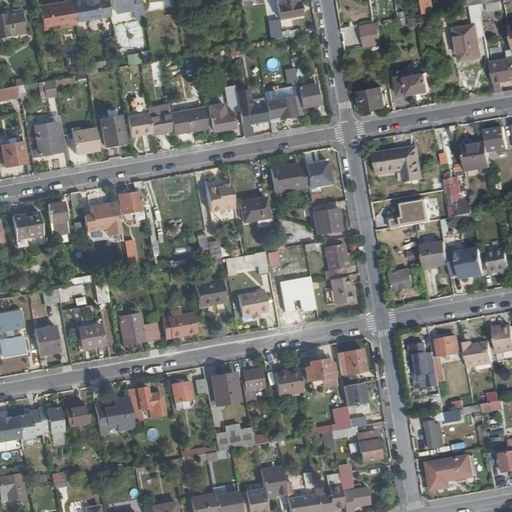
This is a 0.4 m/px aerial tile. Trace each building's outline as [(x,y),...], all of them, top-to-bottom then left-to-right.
[(72,2),(72,0),(63,1),(64,3),(56,4),(57,6),(47,7),(47,5),(38,7),(42,30),(76,24),(75,19),(72,2)] [(108,14),(105,0),(82,0),(82,1),(72,2),(75,19),(108,14)] [(142,13),(140,0),(112,0),(115,13),(120,12),(119,7),(132,4),(133,14),(142,13)] [(295,3),(294,0),(274,0),(278,19),(300,15),(298,3),(295,3)] [(432,11),(430,0),(421,0),(423,13),(432,11)] [(506,8),(504,0),(496,0),(491,1),(490,1),(492,10),(506,8)] [(398,15),(396,7),(377,11),(378,19),(398,15)] [(0,36),(23,32),(19,11),(0,14),(0,36)] [(481,55),(478,35),(485,34),(481,14),(474,15),(475,23),(455,27),(456,36),(453,36),(455,51),(459,50),(460,59),(481,55)] [(381,44),(377,21),(360,24),(364,47),(381,44)] [(511,48),(507,49),(509,59),(489,62),(495,93),(501,92),(499,81),(511,78),(511,48)] [(112,69),(111,60),(83,64),(85,74),(112,69)] [(287,84),(300,83),(299,68),(285,70),(287,84)] [(429,90),(426,72),(396,76),(398,93),(407,92),(407,94),(429,90)] [(55,97),(52,81),(41,83),(44,98),(55,97)] [(320,104),(317,83),(297,87),(298,93),(300,107),(320,104)] [(0,99),(17,97),(16,87),(0,89),(0,99)] [(385,106),(382,87),(359,91),(362,110),(385,106)] [(231,114),(239,113),(238,108),(234,90),(223,92),(225,104),(203,108),(206,125),(206,128),(211,127),(212,132),(234,128),(231,114)] [(300,107),(298,93),(292,94),(293,97),(273,100),(272,92),(263,93),(268,124),(277,122),(276,120),(296,116),(296,114),(301,114),(300,107)] [(266,120),(263,104),(238,108),(239,113),(243,137),(249,136),(247,123),(266,120)] [(206,125),(203,108),(168,114),(172,132),(172,134),(189,131),(189,128),(206,125)] [(172,132),(168,114),(168,112),(147,115),(150,133),(151,136),(172,132)] [(150,133),(147,115),(147,114),(126,118),(129,137),(150,133)] [(119,145),(115,117),(100,120),(105,147),(119,145)] [(58,152),(54,124),(33,127),(37,155),(58,152)] [(507,148),(504,128),(484,131),(486,143),(487,152),(507,148)] [(99,151),(95,130),(72,134),(76,155),(99,151)] [(25,163),(22,142),(1,146),(5,167),(25,163)] [(487,152),(486,143),(462,147),(466,172),(490,167),(487,152)] [(423,183),(417,147),(374,154),(378,178),(412,172),(414,184),(423,183)] [(331,184),(327,161),(303,166),(307,187),(307,189),(331,184)] [(307,187),(303,166),(297,167),(296,164),(270,168),(274,193),(307,187)] [(473,214),(471,202),(462,204),(458,182),(453,182),(453,179),(445,180),(449,207),(448,207),(450,219),(473,214)] [(141,211),(138,192),(142,191),(140,181),(133,183),(134,192),(118,195),(121,214),(141,211)] [(233,208),(230,183),(221,185),(221,187),(215,188),(215,186),(205,187),(209,211),(233,208)] [(82,215),(78,192),(69,194),(73,216),(82,215)] [(319,205),(317,193),(308,195),(311,207),(319,205)] [(269,217),(266,197),(240,201),(243,221),(269,217)] [(404,218),(392,220),(393,228),(432,221),(428,200),(401,205),(404,218)] [(339,232),(334,202),(319,205),(311,207),(309,207),(315,236),(339,232)] [(66,233),(61,203),(46,205),(51,236),(66,233)] [(121,233),(115,203),(88,208),(90,215),(82,216),(85,231),(105,228),(107,235),(121,233)] [(40,235),(37,212),(11,217),(16,248),(26,246),(25,237),(40,235)] [(168,230),(173,237),(181,231),(176,224),(168,230)] [(133,247),(130,229),(123,230),(126,248),(133,247)] [(207,250),(204,234),(195,235),(198,251),(207,250)] [(216,260),(229,254),(222,239),(209,245),(216,260)] [(316,249),(315,242),(304,244),(305,251),(316,249)] [(446,256),(444,243),(419,247),(423,268),(448,264),(446,256)] [(346,268),(342,245),(322,248),(325,272),(320,273),(321,281),(331,280),(345,277),(343,269),(346,268)] [(409,262),(420,260),(419,249),(407,251),(409,262)] [(509,270),(505,249),(485,252),(489,273),(509,270)] [(483,275),(480,250),(446,256),(448,264),(449,276),(458,274),(459,278),(483,275)] [(267,265),(265,251),(225,259),(228,276),(236,275),(235,270),(267,265)] [(277,251),(268,253),(272,267),(281,264),(277,251)] [(413,289),(411,272),(390,276),(393,292),(413,289)] [(354,300),(349,276),(345,277),(331,280),(334,303),(354,300)] [(109,302),(105,281),(94,283),(98,304),(109,302)] [(224,303),(221,281),(194,284),(197,305),(214,303),(214,304),(224,303)] [(83,292),(81,285),(57,289),(59,303),(68,301),(67,294),(83,292)] [(269,313),(266,292),(240,296),(243,317),(269,313)] [(0,308),(12,306),(11,298),(0,299),(0,308)] [(225,329),(222,310),(206,312),(209,332),(225,329)] [(0,334),(25,329),(22,311),(0,315),(0,334)] [(158,339),(156,323),(143,325),(141,313),(119,317),(124,345),(158,339)] [(196,333),(193,315),(181,317),(170,319),(162,320),(165,338),(196,333)] [(104,346),(101,325),(89,327),(93,349),(104,346)] [(511,350),(511,333),(511,326),(492,329),(497,353),(511,350)] [(60,353),(55,327),(35,330),(39,354),(50,352),(50,355),(60,353)] [(93,349),(89,327),(77,330),(81,351),(93,349)] [(24,335),(0,340),(3,357),(27,353),(24,335)] [(444,383),(439,358),(459,355),(456,336),(434,340),(437,358),(432,359),(435,374),(437,384),(444,383)] [(491,362),(487,341),(470,344),(470,341),(462,342),(466,366),(491,362)] [(432,359),(432,355),(424,356),(423,345),(412,347),(417,377),(414,378),(415,390),(428,388),(426,375),(435,374),(432,359)] [(365,370),(361,348),(343,351),(343,355),(336,356),(339,370),(346,369),(347,372),(365,370)] [(334,375),(332,362),(327,362),(326,358),(317,360),(320,378),(334,375)] [(320,378),(317,360),(308,361),(309,366),(305,367),(307,380),(320,378)] [(262,387),(258,369),(239,372),(245,402),(254,400),(252,389),(262,387)] [(301,390),(298,371),(282,374),(282,370),(272,372),(276,394),(301,390)] [(236,399),(232,373),(209,377),(213,403),(236,399)] [(206,394),(203,379),(194,380),(197,396),(206,394)] [(192,398),(189,381),(170,384),(174,408),(188,406),(187,400),(192,398)] [(365,402),(361,382),(342,386),(345,406),(365,402)] [(163,416),(160,397),(155,393),(142,395),(141,388),(126,391),(127,397),(131,419),(142,417),(141,409),(148,408),(149,418),(163,416)] [(498,393),(488,394),(489,402),(499,400),(498,393)] [(131,419),(127,397),(111,399),(112,403),(102,404),(102,402),(93,403),(100,437),(108,436),(107,427),(116,426),(117,430),(133,428),(131,419)] [(462,407),(461,400),(451,402),(452,409),(462,407)] [(491,410),(490,402),(480,404),(481,411),(481,412),(491,410)] [(481,411),(480,404),(462,407),(452,409),(443,410),(445,418),(481,411)] [(87,422),(84,405),(65,409),(67,425),(87,422)] [(63,432),(58,408),(51,409),(51,411),(46,412),(45,407),(36,409),(36,410),(29,411),(29,416),(25,416),(24,414),(16,415),(16,417),(20,438),(20,440),(34,438),(34,435),(41,434),(41,432),(49,431),(50,434),(63,432)] [(487,446),(482,415),(475,417),(481,448),(487,446)] [(349,427),(372,423),(371,416),(348,421),(348,422),(349,427)] [(0,441),(20,438),(16,417),(7,418),(7,417),(0,418),(0,441)] [(443,446),(439,423),(433,424),(433,421),(424,423),(427,448),(443,446)] [(349,427),(348,422),(328,425),(329,431),(349,427)] [(252,445),(249,428),(238,430),(237,424),(223,426),(224,432),(213,434),(215,446),(216,452),(252,445)] [(329,431),(328,425),(308,429),(309,435),(329,431)] [(256,443),(270,441),(268,432),(255,434),(256,443)] [(379,458),(375,432),(356,435),(361,461),(379,458)] [(511,469),(511,436),(507,438),(509,450),(498,451),(501,472),(511,469)] [(216,452),(215,446),(179,452),(180,458),(198,455),(205,454),(216,452)] [(472,477),(469,456),(427,463),(431,490),(448,487),(448,481),(472,477)] [(285,494),(280,468),(259,471),(262,489),(263,498),(285,494)] [(313,488),(310,473),(303,474),(306,489),(313,488)] [(25,501),(21,475),(0,477),(0,481),(3,502),(18,500),(18,502),(25,501)] [(73,485),(72,478),(52,482),(53,488),(73,485)] [(316,511),(314,497),(293,500),(290,483),(284,484),(289,511),(316,511)] [(368,504),(365,488),(348,492),(346,484),(339,485),(343,507),(343,511),(351,511),(351,507),(368,504)] [(343,507),(339,485),(327,487),(328,494),(314,497),(316,511),(331,511),(334,511),(333,509),(343,507)] [(265,511),(263,498),(262,489),(243,492),(246,511),(265,511)] [(240,511),(237,492),(212,496),(215,511),(240,511)] [(215,511),(212,496),(212,494),(189,498),(191,511),(215,511)] [(174,511),(173,503),(149,507),(149,511),(174,511)]
